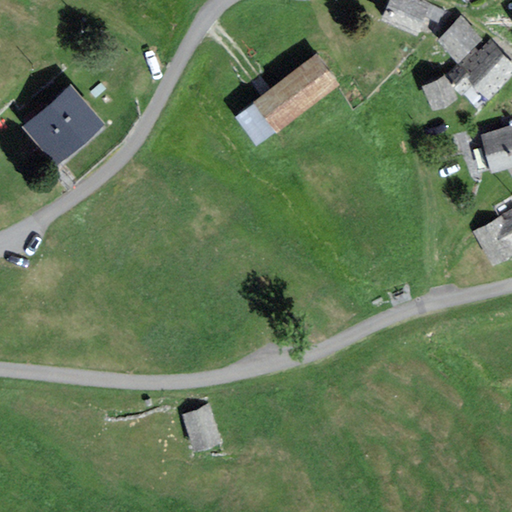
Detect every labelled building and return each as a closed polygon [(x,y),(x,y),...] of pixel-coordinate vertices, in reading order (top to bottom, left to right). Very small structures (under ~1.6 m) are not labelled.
[(419,0),(388,0),(380,21),(417,36),(421,28),(434,33),(444,10),(419,0)] [(461,18),(436,41),(457,64),(482,40),(461,18)] [(450,80),(477,110),(511,76),(511,62),(491,41),(450,80)] [(276,133),(338,85),(314,54),(252,102),(276,133)] [(446,77),(421,88),(430,111),(456,101),(446,77)] [(22,128),(56,167),(103,125),(69,87),(22,128)] [(490,173),(511,166),(511,124),(479,134),(490,173)] [(511,208),(497,217),(511,244),(511,208)] [(491,265),(511,254),(511,244),(497,217),(472,230),(491,265)] [(220,444),(209,406),(182,414),(193,452),(220,444)]
